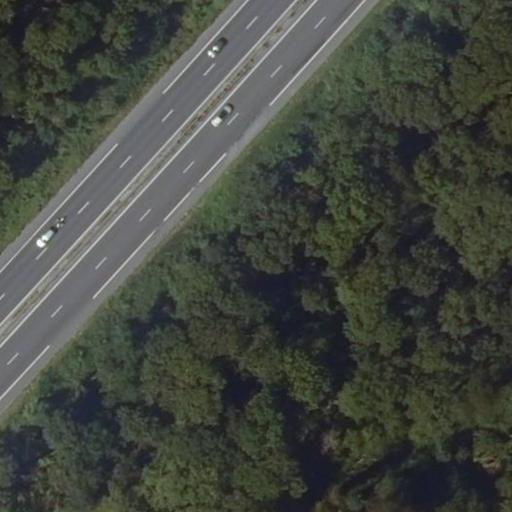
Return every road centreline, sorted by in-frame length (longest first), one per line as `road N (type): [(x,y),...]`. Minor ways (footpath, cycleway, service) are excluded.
road 1 (trunk): [(0,370),(338,0)]
road 2 (track): [(511,341),(57,511)]
road 3 (trunk): [(271,0),(0,296)]
